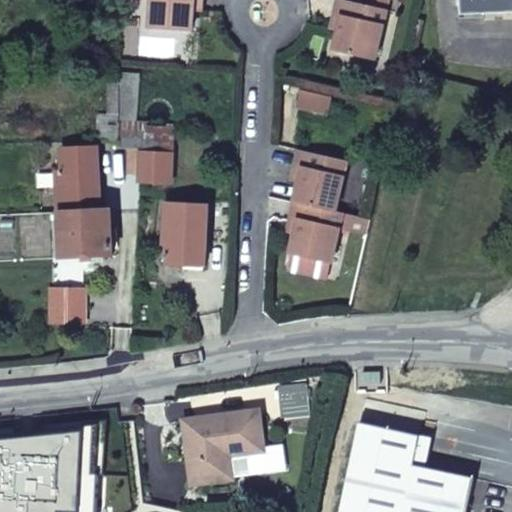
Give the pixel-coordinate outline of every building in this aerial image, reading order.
[(201,0),(152,0),(151,30),(191,33),(193,12),(194,1),(202,2),(201,0)] [(340,18),(337,30),(333,49),(333,51),(374,59),(385,8),(349,0),(336,0),(332,17),(340,18)] [(511,0),(459,0),(460,12),(511,10),(511,0)] [(194,1),(193,12),(201,12),(202,2),(194,1)] [(330,29),(337,30),(340,18),(332,17),(330,29)] [(416,19),(406,63),(412,64),(423,20),(416,19)] [(119,117),(118,145),(118,150),(128,151),(140,151),(139,175),(139,186),(171,188),(174,130),(147,128),(146,123),(136,123),(138,69),(120,67),(119,117)] [(98,117),(99,144),(118,145),(119,117),(98,117)] [(60,213),(60,216),(112,213),(112,210),(102,210),(99,151),(62,152),(61,152),(61,171),(56,171),(58,213),(60,213)] [(140,151),(128,151),(127,174),(139,175),(140,151)] [(298,181),(292,203),(333,213),(344,163),(297,152),(294,168),(300,170),(298,181)] [(292,180),(298,181),(300,170),(294,168),(291,180),(292,180)] [(329,265),(341,215),(333,213),(292,203),(288,222),(295,223),(292,234),(287,255),(329,265)] [(206,209),(166,208),(164,240),(170,240),(169,266),(183,267),(183,272),(203,273),(206,209)] [(112,213),(60,216),(62,260),(63,259),(114,257),(112,213)] [(295,223),(288,222),(285,233),(292,234),(295,223)] [(87,291),(54,291),(54,328),(87,327),(87,291)] [(36,455),(111,451),(111,405),(88,408),(31,414),(36,455)] [(182,419),(193,483),(233,476),(230,453),(264,448),(257,407),(182,419)] [(0,457),(36,455),(31,414),(0,417),(0,457)] [(414,466),(406,464),(413,434),(360,422),(341,511),(466,511),(474,479),(414,466)] [(420,436),(413,434),(406,464),(414,466),(420,436)] [(32,481),(28,511),(45,511),(48,481),(32,481)] [(0,510),(27,509),(25,483),(0,484),(0,510)]
